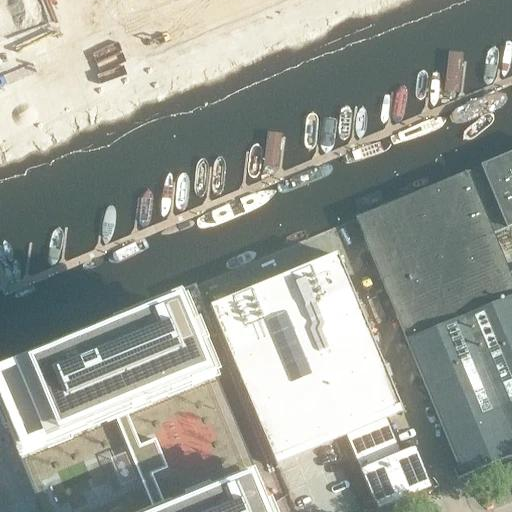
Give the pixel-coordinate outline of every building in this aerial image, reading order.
[(0,0),(0,132),(6,130),(6,103),(48,79),(34,54),(53,73),(106,74),(63,0),(46,0),(47,3),(54,5),(43,16),(27,0),(23,0),(23,24),(3,24),(2,0),(0,0)] [(511,456),(511,279),(493,235),(506,229),(506,230),(511,227),(511,154),(356,219),(389,300),(396,317),(426,388),(432,403),(463,477),(511,456)] [(400,409),(338,259),(209,313),(271,463),(344,432),(359,471),(366,488),(359,491),(361,499),(370,498),(376,511),(379,511),(433,490),(416,447),(402,453),(386,414),(400,409)] [(396,317),(389,300),(382,303),(389,320),(396,317)] [(179,309),(0,382),(0,396),(25,456),(18,459),(39,511),(263,511),(251,483),(258,481),(215,378),(209,380),(179,309)] [(432,403),(426,388),(417,392),(423,407),(432,403)]
